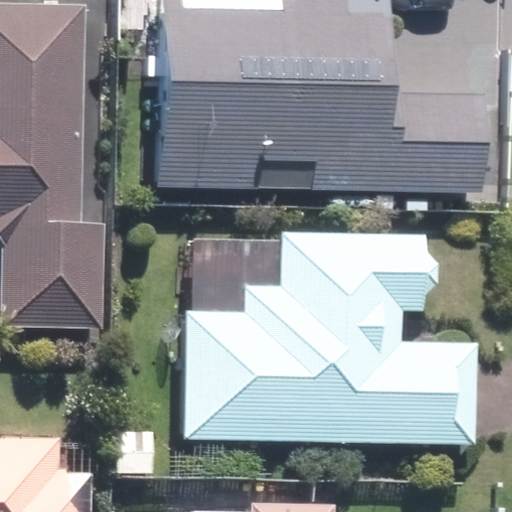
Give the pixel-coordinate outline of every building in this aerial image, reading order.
[(81,219),(87,3),(0,0),(0,226),(3,227),(0,324),(101,327),(104,220),(81,219)] [(161,0),(156,186),(482,196),(485,95),(389,92),(391,0),(161,0)] [(186,309),(182,438),(475,447),(478,343),(402,341),(402,310),(424,311),(427,234),(283,230),(281,284),(246,283),(245,311),(186,309)] [(62,439),(0,437),(0,511),(91,511),(93,470),(61,469),(62,439)] [(334,511),(335,503),(249,500),(248,511),(334,511)]
